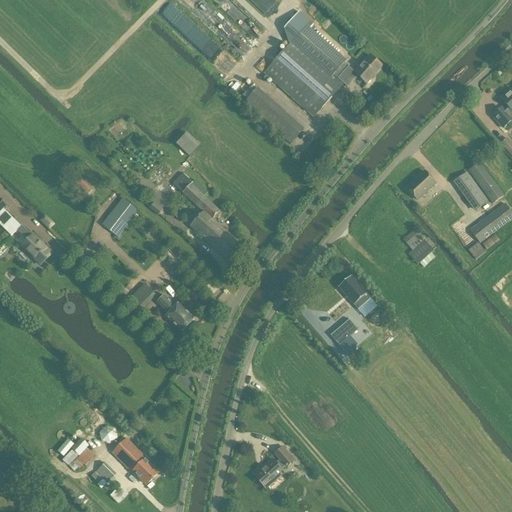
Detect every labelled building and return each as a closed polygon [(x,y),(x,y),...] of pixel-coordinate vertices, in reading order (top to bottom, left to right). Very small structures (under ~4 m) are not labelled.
[(289,45),(264,73),(314,118),(344,84),(347,88),(358,76),(367,84),(382,67),(370,56),(355,73),(344,63),(345,62),(309,30),(313,25),(299,12),(284,29),(289,45)] [(501,108),(492,116),(503,129),(511,121),(511,120),(511,118),(511,89),(507,94),(506,93),(500,98),(507,106),(502,110),(501,108)] [(202,143),(188,130),(177,142),(190,155),(202,143)] [(511,143),(507,138),(500,144),(511,157),(511,143)] [(493,204),(503,197),(479,163),(469,171),(493,204)] [(425,171),(406,188),(417,200),(436,183),(425,171)] [(476,210),(488,202),(466,172),(455,181),(476,210)] [(183,173),(173,184),(204,212),(190,227),(229,262),(242,247),(225,231),(219,226),(212,220),(219,212),(203,197),(207,193),(194,180),(192,183),(183,173)] [(93,190),(79,177),(74,182),(88,195),(93,190)] [(0,199),(0,225),(11,236),(17,230),(28,241),(22,247),(40,266),(52,254),(33,235),(32,236),(21,225),(20,226),(4,210),(7,207),(0,199)] [(123,199),(102,225),(118,238),(139,212),(123,199)] [(511,218),(511,213),(505,204),(470,231),(480,244),(511,218)] [(442,255),(423,231),(408,244),(417,255),(414,258),(424,270),(442,255)] [(351,277),(338,288),(358,310),(371,299),(351,277)] [(156,296),(145,284),(129,300),(140,312),(156,296)] [(181,333),(194,319),(178,304),(175,307),(164,295),(157,303),(168,314),(165,317),(181,333)] [(350,320),(331,336),(339,345),(348,337),(358,329),(350,320)] [(348,337),(339,345),(347,355),(357,347),(348,337)] [(79,456),(88,446),(81,439),(71,449),(79,456)] [(147,485),(158,474),(145,460),(146,459),(126,439),(112,453),(132,473),(133,472),(147,485)] [(286,467),(294,460),(283,447),(275,454),(280,459),(275,463),(272,460),(254,476),(266,488),(284,473),(281,470),(286,466),(286,467)] [(117,475),(105,464),(96,473),(108,484),(117,475)] [(111,496),(119,505),(129,495),(121,486),(111,496)]
